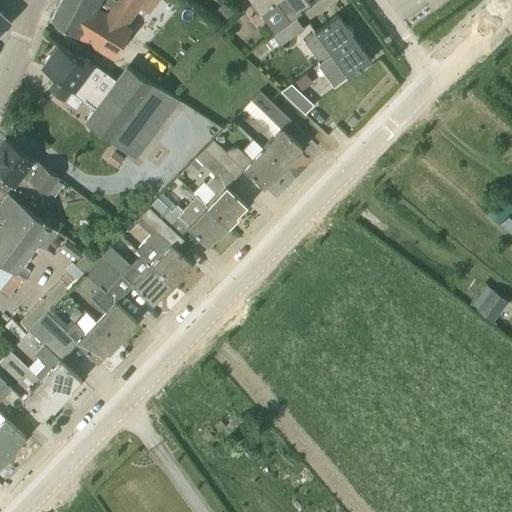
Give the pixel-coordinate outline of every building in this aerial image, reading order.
[(116,0),(115,1),(112,0),(57,0),(49,16),(99,48),(114,58),(158,0),(116,0)] [(249,0),(274,33),(296,17),(302,13),(297,7),(306,0),(249,0)] [(223,3),(213,12),(222,21),(232,12),(223,3)] [(0,29),(10,19),(0,10),(0,29)] [(354,37),(338,14),(303,40),(319,63),(354,37)] [(296,17),(274,33),(272,35),(280,45),(304,28),(296,17)] [(317,64),(334,87),(371,60),(354,37),(319,63),(317,64)] [(138,116),(151,98),(159,87),(127,67),(117,82),(81,54),(78,58),(59,44),(52,54),(49,55),(44,61),(44,64),(43,67),(56,78),(48,87),(65,100),(72,91),(94,107),(84,121),(128,153),(149,124),(138,116)] [(313,82),(306,72),(295,80),(302,90),(313,82)] [(314,104),(299,91),(291,83),(281,91),(305,114),(314,104)] [(270,131),(274,134),(262,147),(283,167),(302,147),(283,128),(291,120),(260,91),(251,100),(244,108),(254,117),(262,118),(269,125),(270,131)] [(0,172),(14,183),(21,174),(47,193),(58,177),(5,137),(0,143),(0,172)] [(204,148),(235,177),(243,168),(263,187),(283,167),(262,147),(253,139),(241,150),(238,146),(229,148),(226,150),(213,139),(204,148)] [(195,194),(195,195),(227,225),(247,205),(227,186),(235,177),(204,148),(196,156),(214,175),(195,194)] [(124,157),(114,150),(106,161),(116,167),(124,157)] [(195,158),(187,166),(194,172),(202,164),(195,158)] [(45,248),(57,232),(43,221),(9,195),(0,206),(0,213),(7,218),(0,226),(0,287),(13,271),(23,277),(24,278),(30,271),(21,263),(37,242),(45,248)] [(158,197),(152,202),(149,206),(170,226),(178,217),(208,246),(227,225),(195,195),(182,208),(177,203),(171,209),(158,197)] [(508,217),(504,214),(506,212),(496,204),(488,213),(498,221),(499,222),(498,223),(511,236),(511,224),(506,219),(508,217)] [(137,250),(141,254),(172,283),(191,263),(172,245),(181,236),(170,226),(149,206),(135,219),(151,234),(137,250)] [(43,221),(57,232),(63,224),(49,213),(43,221)] [(58,248),(75,260),(81,250),(64,239),(58,248)] [(124,293),(133,284),(153,304),(172,283),(141,254),(132,264),(111,244),(107,249),(97,259),(93,263),(124,293)] [(17,342),(28,330),(37,321),(46,312),(84,272),(93,263),(97,259),(86,252),(74,263),(72,261),(64,269),(67,271),(17,323),(14,320),(4,330),(17,342)] [(117,341),(136,321),(116,302),(124,293),(93,263),(84,272),(98,287),(90,297),(106,311),(96,322),(117,341)] [(491,320),(506,300),(493,290),(478,310),(491,320)] [(68,351),(77,342),(98,362),(117,341),(96,322),(85,333),(75,323),(67,330),(46,312),(37,321),(68,351)] [(81,379),(60,359),(68,351),(37,321),(28,330),(43,343),(34,354),(44,363),(34,373),(62,399),(81,379)] [(40,380),(21,400),(42,420),(62,399),(34,373),(34,374),(40,380)] [(3,382),(0,378),(0,396),(2,399),(11,389),(3,382)] [(26,437),(5,417),(0,422),(0,451),(6,457),(26,437)] [(220,420),(201,435),(206,442),(226,427),(220,420)]
